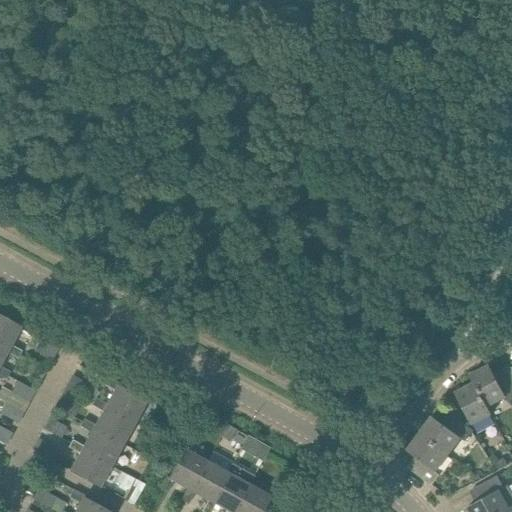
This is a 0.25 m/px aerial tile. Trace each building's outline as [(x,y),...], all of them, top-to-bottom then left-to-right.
[(11,345),(20,328),(0,316),(0,343),(9,349),(7,352),(18,358),(22,351),(11,345)] [(29,333),(50,344),(54,337),(33,325),(29,333)] [(0,366),(0,365),(7,352),(9,349),(0,343),(0,376),(6,380),(10,372),(0,366)] [(511,381),(505,368),(494,374),(489,365),(470,376),(474,383),(487,407),(506,397),(508,402),(511,400),(511,381)] [(135,423),(146,401),(118,386),(119,383),(107,377),(103,384),(114,390),(107,404),(106,407),(135,423)] [(0,412),(19,421),(34,389),(15,380),(0,411),(0,412)] [(491,414),(487,407),(474,383),(455,393),(472,424),(491,414)] [(107,404),(96,398),(91,405),(102,411),(95,425),(96,425),(94,428),(123,444),(135,423),(106,407),(107,404)] [(420,433),(449,455),(461,438),(465,442),(473,431),(462,423),(454,433),(432,417),(420,433)] [(96,425),(95,425),(84,419),(80,426),(91,432),(83,446),(84,447),(83,449),(112,465),(123,444),(94,428),(96,425)] [(61,436),(64,426),(48,420),(45,430),(61,436)] [(227,425),(221,437),(230,442),(236,430),(227,425)] [(436,472),(449,455),(420,433),(407,451),(415,457),(408,467),(433,485),(440,475),(436,472)] [(84,447),(83,446),(72,440),(68,447),(79,453),(70,471),(99,487),(112,465),(83,449),(84,447)] [(208,462),(207,461),(185,449),(169,478),(167,476),(160,488),(167,492),(173,482),(187,489),(191,491),(208,462)] [(496,471),(508,465),(504,458),(492,464),(496,471)] [(229,473),(228,473),(208,462),(191,491),(187,489),(181,500),(189,504),(195,493),(208,501),(212,503),(229,473)] [(208,501),(202,511),(203,511),(211,511),(216,505),(228,511),(234,511),(242,499),(250,485),(255,476),(232,464),(227,472),(228,473),(229,473),(212,503),(208,501)] [(123,469),(110,485),(132,502),(144,487),(123,469)] [(498,477),(471,492),(477,503),(468,508),(470,511),(503,511),(509,509),(511,506),(511,492),(508,485),(504,487),(498,477)] [(261,511),(270,496),(250,485),(234,511),(261,511)] [(108,511),(84,499),(85,496),(73,489),(69,497),(80,503),(75,511),(108,511)] [(51,508),(51,509),(56,511),(60,511),(65,503),(57,498),(51,508)]
